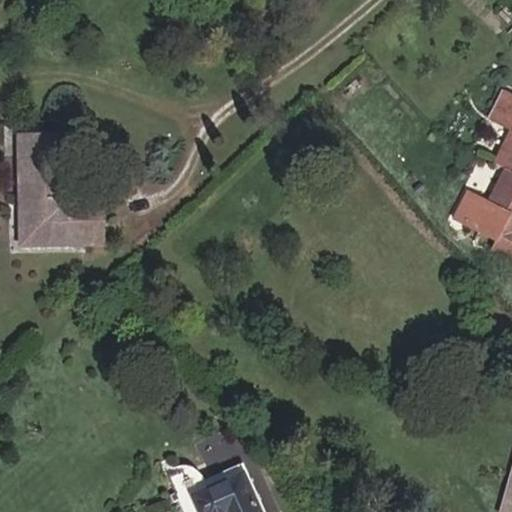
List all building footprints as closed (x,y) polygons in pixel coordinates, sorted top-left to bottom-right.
[(504,124),(511,109),(511,97),(509,96),(496,119),(504,124)] [(511,242),(511,109),(504,124),(511,127),(511,151),(504,168),(511,172),(511,181),(499,207),(483,199),(471,222),(505,239),(511,242)] [(23,145),(25,254),(106,253),(105,208),(73,207),(71,146),(23,145)] [(471,222),(483,199),(472,193),(461,217),(471,222)] [(511,242),(505,239),(501,248),(511,254),(511,242)] [(511,329),(501,324),(494,337),(511,346),(511,329)] [(492,511),(511,511),(511,420),(508,420),(492,511)] [(212,486),(198,479),(177,489),(186,511),(201,507),(202,511),(259,511),(248,484),(216,496),(212,486)]
